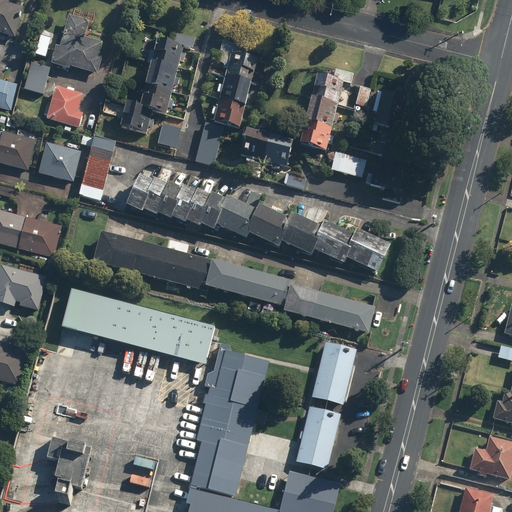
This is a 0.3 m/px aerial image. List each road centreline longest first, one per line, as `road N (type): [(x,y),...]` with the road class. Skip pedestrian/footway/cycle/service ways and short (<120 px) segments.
road 1 (tertiary): [(384,511),(500,64)]
road 2 (residential): [(254,0),(500,64)]
